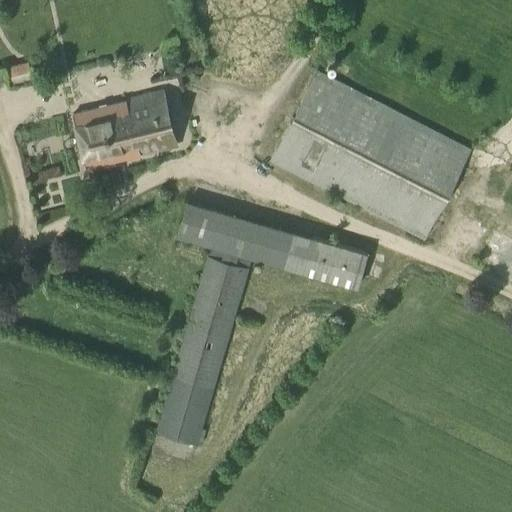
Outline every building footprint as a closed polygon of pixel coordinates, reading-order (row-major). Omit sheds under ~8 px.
[(37,64),(13,68),(15,79),(39,76),(37,64)] [(316,69),(271,158),(425,237),(470,148),(316,69)] [(87,79),(92,98),(126,88),(121,70),(87,79)] [(158,96),(67,116),(78,169),(169,150),(158,96)] [(188,197),(178,233),(211,242),(359,286),(370,248),(188,197)] [(208,254),(156,432),(197,444),(249,267),(208,254)]
